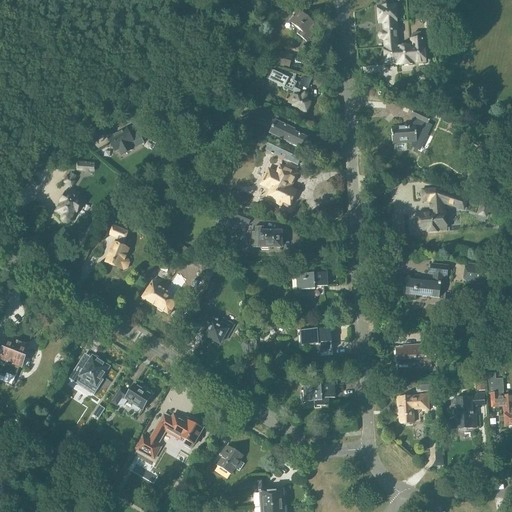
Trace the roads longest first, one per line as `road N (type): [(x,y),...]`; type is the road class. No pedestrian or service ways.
road 1 (residential): [(336,0),(371,451)]
road 2 (residential): [(371,451),(311,452),(0,250)]
